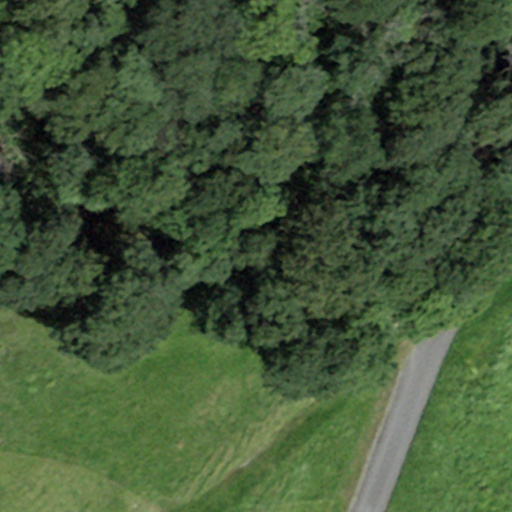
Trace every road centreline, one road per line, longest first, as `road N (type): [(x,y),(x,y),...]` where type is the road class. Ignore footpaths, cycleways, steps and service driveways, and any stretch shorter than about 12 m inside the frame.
road 1 (track): [(445,311),(358,368),(183,511)]
road 2 (unclassified): [(511,226),(445,311),(366,511)]
